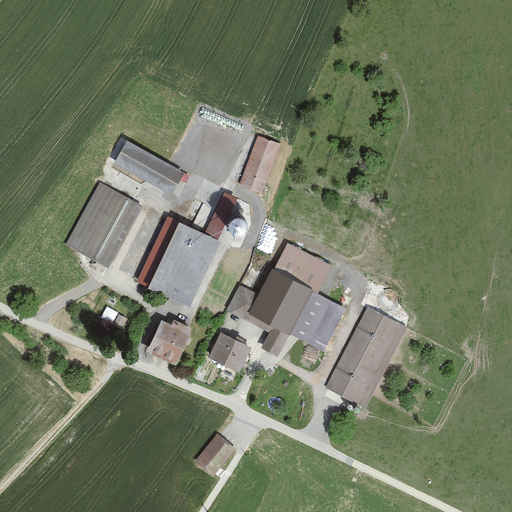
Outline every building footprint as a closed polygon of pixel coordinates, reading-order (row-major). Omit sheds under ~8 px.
[(278,146),(257,137),(238,182),(259,191),(278,146)] [(184,171),(129,140),(117,162),(172,193),(184,171)] [(221,240),(102,181),(71,242),(191,301),(221,240)] [(262,228),(219,211),(212,227),(241,238),(239,243),(253,249),(262,228)] [(330,267),(289,248),(267,293),(239,280),(225,310),(269,331),(263,344),(281,353),(291,331),(326,348),(347,306),(318,292),(330,267)] [(111,326),(119,311),(106,305),(99,320),(111,326)] [(398,323),(367,308),(328,387),(359,402),(398,323)] [(123,327),(128,317),(119,312),(114,322),(123,327)] [(191,330),(163,317),(148,347),(177,361),(191,330)] [(251,345),(222,331),(209,355),(239,370),(251,345)] [(231,448),(215,434),(195,457),(211,471),(231,448)]
